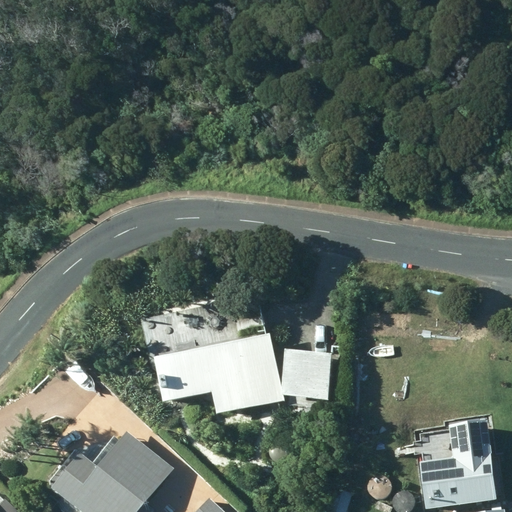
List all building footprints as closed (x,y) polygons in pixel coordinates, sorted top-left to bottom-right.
[(269,334),(154,358),(163,402),(211,393),(216,414),(282,400),(269,334)] [(334,357),(289,352),(285,397),(330,401),(334,357)] [(423,466),(428,511),(455,511),(467,511),(466,511),(505,511),(505,505),(501,506),(492,425),(451,430),(455,463),(423,466)] [(52,488),(81,511),(152,511),(153,511),(145,505),(173,469),(127,432),(97,469),(79,454),(52,488)] [(58,502),(49,494),(42,500),(52,509),(58,502)] [(0,511),(20,511),(7,497),(0,504),(0,511)] [(223,511),(210,500),(198,511),(223,511)]
